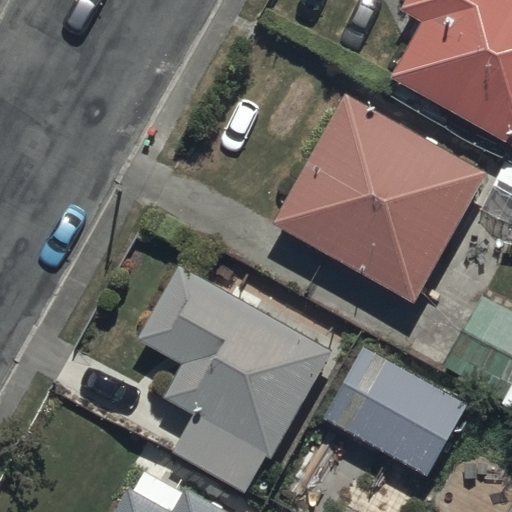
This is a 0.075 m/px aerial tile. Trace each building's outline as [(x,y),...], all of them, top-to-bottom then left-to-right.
[(511,0),(403,0),(426,13),(395,68),(511,133),(511,0)] [(348,81),(274,212),(416,292),(490,162),(348,81)] [(338,339),(185,254),(145,326),(193,353),(172,389),(201,405),(179,445),(250,484),(272,445),(277,448),(338,339)] [(469,393),(363,333),(322,406),(428,466),(469,393)] [(237,511),(241,506),(189,476),(175,501),(132,476),(111,511),(237,511)] [(376,511),(360,503),(354,511),(376,511)]
